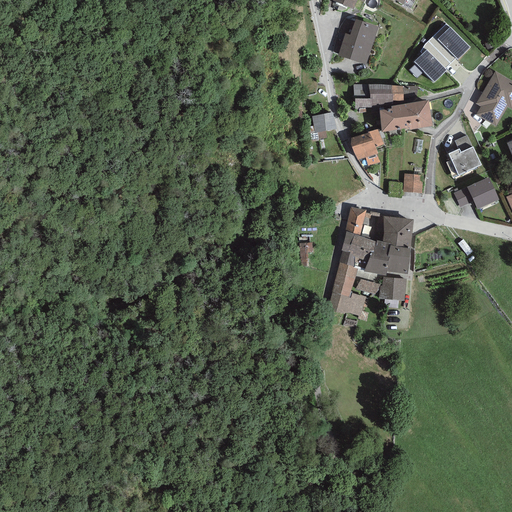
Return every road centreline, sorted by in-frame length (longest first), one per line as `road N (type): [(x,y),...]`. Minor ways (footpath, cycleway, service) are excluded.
road 1 (unclassified): [(511,234),(425,215),(375,193),(335,118),(311,0)]
road 2 (track): [(375,193),(345,209),(309,388),(355,511)]
